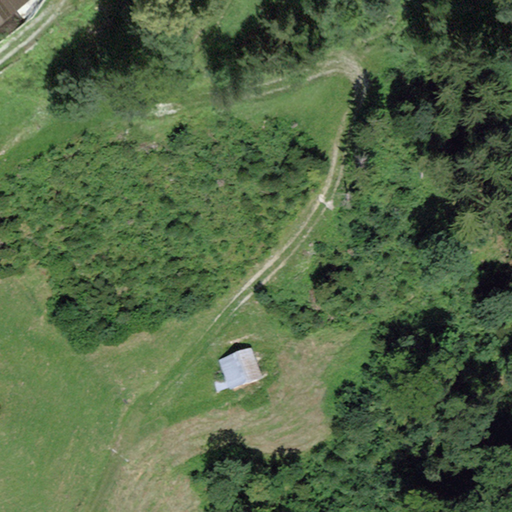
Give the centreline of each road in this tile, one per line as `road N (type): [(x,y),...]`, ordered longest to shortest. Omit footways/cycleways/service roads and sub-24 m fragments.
road 1 (track): [(220,0),(174,67),(134,101),(256,87),(357,63),(336,186),(267,277),(138,411),(92,511)]
road 2 (track): [(126,440),(256,394)]
